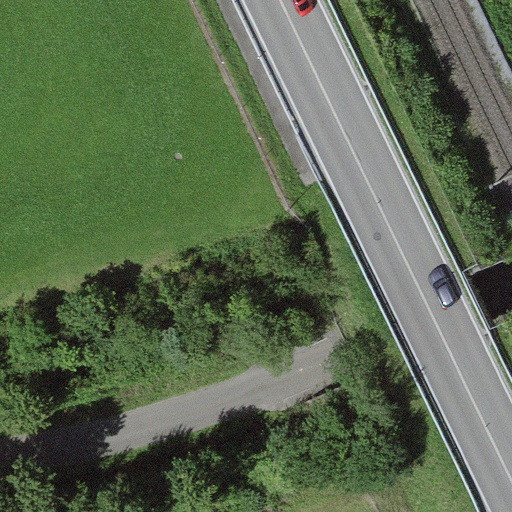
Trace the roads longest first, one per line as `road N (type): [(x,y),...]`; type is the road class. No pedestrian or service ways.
road 1 (unclassified): [(0,467),(204,426),(511,287)]
road 2 (trunk): [(283,0),(511,473)]
